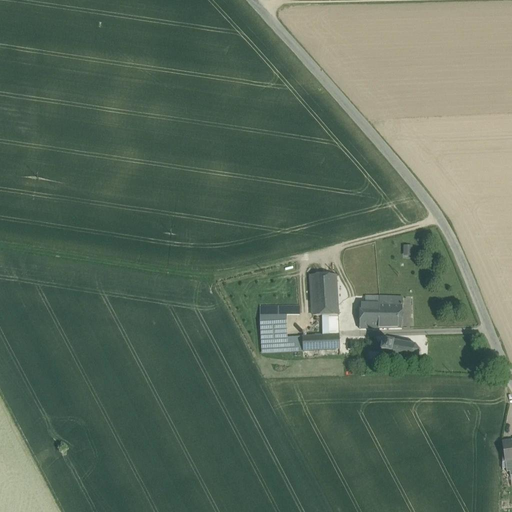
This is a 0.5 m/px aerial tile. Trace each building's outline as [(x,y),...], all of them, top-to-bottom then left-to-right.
[(404,256),(413,256),(412,246),(404,246),(404,256)] [(336,276),(310,276),(313,316),(322,316),(326,316),(328,336),(339,336),(336,276)] [(403,298),(379,297),(379,305),(360,305),(359,330),(401,329),(403,298)] [(299,307),(260,307),(262,354),(303,352),(302,338),(286,338),(285,316),(299,316),(299,307)] [(323,337),(302,338),(303,352),(340,350),(339,336),(328,336),(323,337)] [(409,343),(407,343),(407,345),(402,344),(402,342),(401,342),(400,343),(394,342),(394,341),(392,341),(393,343),(393,344),(383,342),(380,353),(390,355),(390,357),(389,358),(390,359),(391,358),(397,359),(397,360),(399,361),(399,359),(404,360),(404,361),(405,362),(406,360),(411,361),(411,363),(413,363),(412,361),(417,359),(418,360),(419,359),(418,357),(419,352),(420,352),(420,351),(419,351),(415,347),(416,345),(415,344),(414,346),(409,345),(409,343)] [(511,441),(503,442),(502,463),(505,463),(505,462),(511,460),(511,453),(511,444),(511,441)]
